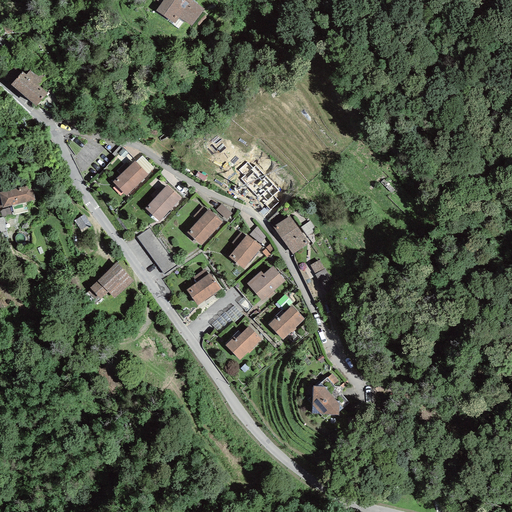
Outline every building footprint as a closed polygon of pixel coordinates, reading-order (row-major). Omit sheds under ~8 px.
[(179,18),(191,26),(204,9),(193,0),(155,0),(161,3),(155,11),(175,23),(179,18)] [(10,85),(36,106),(47,93),(38,85),(45,77),(32,66),(26,74),(22,71),(10,85)] [(147,174),(154,168),(142,156),(136,162),(147,174)] [(136,162),(135,161),(112,182),(126,196),(148,174),(147,174),(136,162)] [(240,179),(264,204),(278,191),(255,166),(252,168),(247,163),(238,170),(244,176),(240,179)] [(35,200),(31,185),(0,192),(0,198),(2,207),(2,208),(35,200)] [(181,198),(166,185),(145,209),(159,221),(181,198)] [(226,219),(232,213),(221,204),(215,210),(226,219)] [(198,220),(207,210),(203,206),(193,216),(198,220)] [(9,207),(0,210),(2,217),(12,214),(9,207)] [(223,222),(208,209),(207,210),(198,220),(187,232),(201,245),(223,222)] [(309,243),(289,216),(273,227),(292,255),(309,243)] [(301,227),(307,236),(315,230),(309,221),(301,227)] [(249,235),(260,243),(266,237),(257,226),(249,235)] [(164,274),(177,265),(149,228),(136,236),(164,274)] [(237,247),(246,236),(241,232),(231,243),(237,247)] [(261,247),(247,235),(246,236),(237,247),(228,257),(243,269),(261,247)] [(319,260),(309,265),(315,274),(320,284),(330,279),(325,269),(323,269),(319,260)] [(133,281),(116,262),(90,288),(100,299),(108,292),(114,298),(133,281)] [(246,283),(262,301),(285,281),(272,266),(263,274),(261,271),(246,283)] [(197,283),(208,275),(204,269),(193,277),(197,283)] [(221,289),(210,273),(208,275),(197,283),(186,290),(198,305),(221,289)] [(246,312),(252,307),(244,297),(238,303),(246,312)] [(225,312),(211,325),(219,333),(233,320),(234,322),(242,315),(234,306),(226,313),(225,312)] [(305,319),(291,306),(277,320),(274,318),(267,325),(283,340),(305,319)] [(225,345),(240,360),(261,339),(248,326),(235,339),(233,337),(225,345)] [(312,413),(339,415),(339,411),(349,403),(341,394),(341,387),(335,387),(327,377),(316,386),(313,386),(312,413)]
